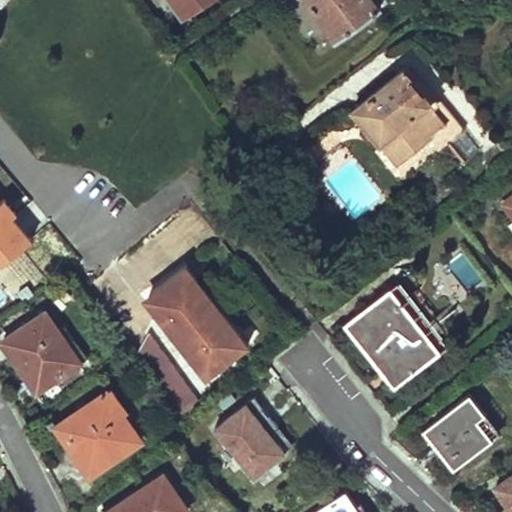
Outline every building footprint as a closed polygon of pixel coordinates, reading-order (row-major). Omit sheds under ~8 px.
[(169,0),(182,17),(206,0),(169,0)] [(305,0),(338,42),(379,10),(372,0),(305,0)] [(405,68),(353,108),(406,175),(449,142),(444,137),(454,129),(405,68)] [(444,137),(449,142),(462,159),(477,147),(460,125),(454,129),(444,137)] [(0,263),(33,239),(0,193),(0,263)] [(511,198),(503,205),(511,215),(511,198)] [(32,233),(45,222),(28,203),(16,215),(32,233)] [(200,358),(210,371),(247,342),(187,264),(160,285),(150,293),(160,307),(155,311),(164,323),(169,319),(191,348),(187,350),(196,362),(200,358)] [(401,300),(391,287),(347,320),(372,351),(368,354),(376,364),(395,386),(440,350),(425,328),(439,316),(416,288),(401,300)] [(48,310),(5,340),(23,366),(37,386),(80,356),(48,310)] [(176,416),(176,421),(199,404),(149,334),(135,360),(176,416)] [(143,436),(110,388),(64,421),(77,441),(72,445),(92,473),(143,436)] [(470,392),(462,398),(492,437),(499,431),(470,392)] [(492,437),(462,398),(423,430),(440,451),(453,468),(492,437)] [(275,425),(252,399),(215,430),(254,476),(283,453),(267,432),(275,425)] [(179,491),(165,472),(105,511),(184,511),(185,511),(183,510),(186,508),(176,493),(179,491)] [(510,501),(511,504),(511,474),(495,485),(507,503),(510,501)] [(344,492),(314,511),(347,511),(346,510),(353,506),(344,492)]
